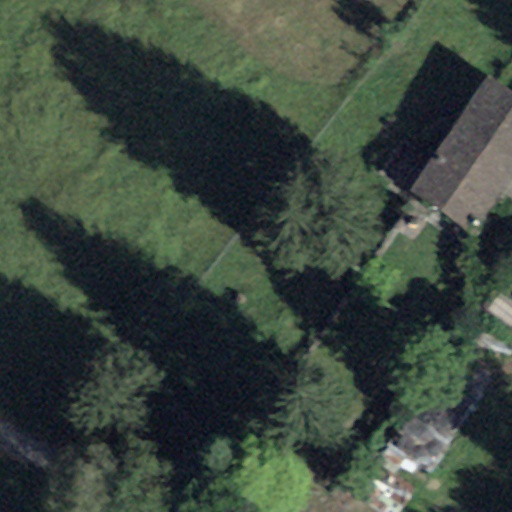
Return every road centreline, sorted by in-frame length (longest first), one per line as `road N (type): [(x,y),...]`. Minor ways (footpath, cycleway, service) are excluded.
road 1 (track): [(190,511),(0,438)]
road 2 (track): [(442,511),(511,390)]
